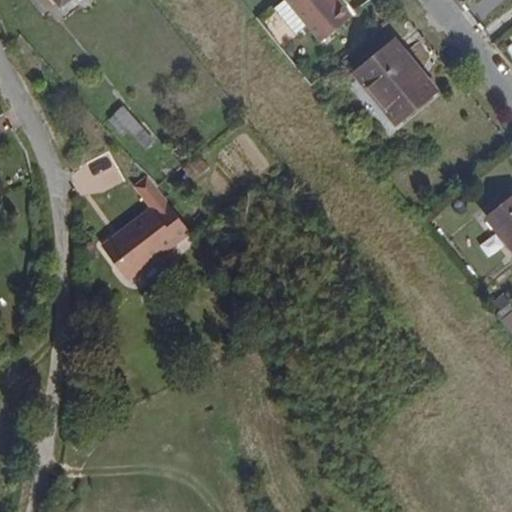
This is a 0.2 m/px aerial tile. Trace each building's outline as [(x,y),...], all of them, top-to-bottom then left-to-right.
[(286,0),(321,41),(351,16),(337,0),(286,0)] [(434,91),(392,41),(352,73),(394,124),(434,91)] [(109,120),(141,154),(154,142),(123,108),(109,120)] [(156,188),(146,177),(134,186),(151,208),(102,245),(128,279),(190,232),(156,188)] [(511,197),(486,219),(511,252),(511,197)] [(511,304),(510,303),(495,315),(499,321),(502,319),(511,310),(511,304)] [(511,310),(502,319),(511,331),(511,310)]
